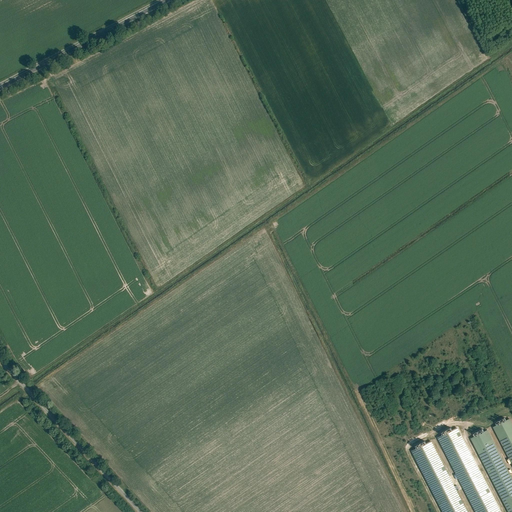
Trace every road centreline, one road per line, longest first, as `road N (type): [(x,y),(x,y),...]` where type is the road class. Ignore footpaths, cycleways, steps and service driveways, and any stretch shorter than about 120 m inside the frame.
road 1 (unclassified): [(0,360),(140,511)]
road 2 (tertiary): [(0,87),(166,0)]
